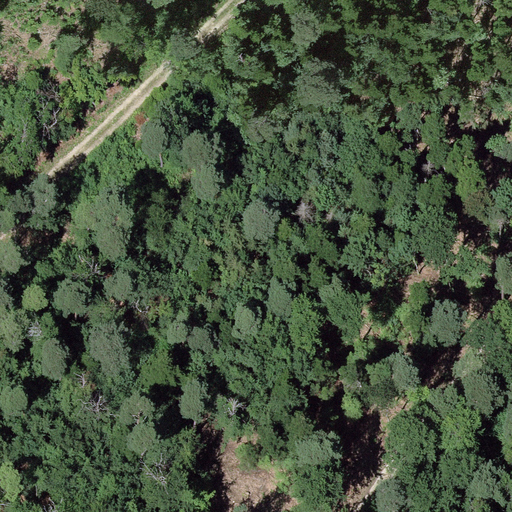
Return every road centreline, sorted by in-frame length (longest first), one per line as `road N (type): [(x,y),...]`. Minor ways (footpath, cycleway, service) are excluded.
road 1 (track): [(0,225),(235,0)]
road 2 (track): [(363,511),(511,326)]
